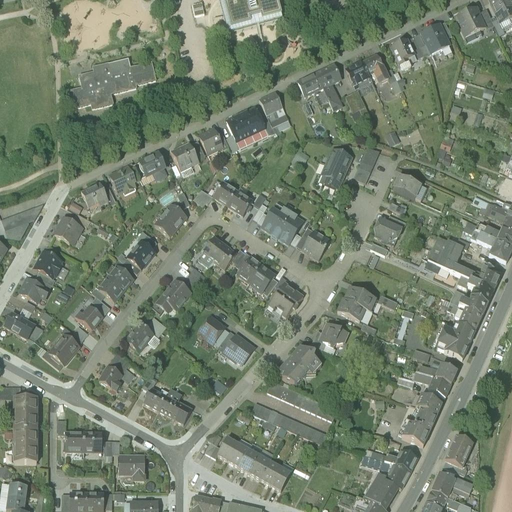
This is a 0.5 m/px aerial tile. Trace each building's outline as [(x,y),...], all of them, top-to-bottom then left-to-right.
[(217,0),(227,37),(282,22),(281,18),(261,23),(260,19),(257,19),(258,23),(253,24),(252,21),(249,21),(251,26),(230,32),(223,6),(226,5),(224,0),(217,0)] [(224,0),(226,5),(223,6),(230,32),(251,26),(249,21),(252,21),(253,24),(258,23),(257,19),(260,19),(261,23),(281,18),(276,0),(224,0)] [(498,23),(500,27),(511,20),(511,10),(511,11),(506,0),(497,0),(489,4),(498,23)] [(202,5),(192,8),(194,20),(204,17),(202,5)] [(346,9),(335,12),(338,23),(349,20),(346,9)] [(482,33),(486,31),(484,28),(479,16),(477,10),(472,12),(482,33)] [(454,21),(464,41),(482,33),(472,12),(454,21)] [(479,16),(484,28),(491,24),(486,13),(479,16)] [(511,20),(500,27),(502,32),(503,32),(504,33),(509,30),(509,29),(510,29),(511,28),(511,20)] [(492,25),(499,39),(504,36),(502,32),(500,27),(498,23),(492,25)] [(491,24),(484,28),(486,31),(486,32),(494,29),(491,24)] [(438,28),(443,39),(450,36),(445,25),(438,28)] [(421,37),(431,58),(448,50),(443,39),(438,28),(421,37)] [(420,37),(414,40),(419,51),(425,48),(420,37)] [(423,59),(419,51),(414,40),(406,44),(413,60),(415,63),(423,59)] [(396,63),(402,75),(410,71),(408,67),(406,63),(413,60),(406,44),(390,51),(392,56),(395,63),(396,63)] [(376,58),(362,65),(369,79),(374,76),(380,87),(388,83),(385,75),(376,58)] [(128,62),(108,67),(110,76),(130,71),(128,62)] [(372,85),(369,79),(362,65),(346,73),(355,93),(372,85)] [(135,70),(130,71),(110,76),(108,67),(92,71),(94,76),(94,78),(85,81),(84,78),(79,79),(82,91),(66,95),(70,113),(90,108),(92,113),(113,108),(110,98),(136,92),(135,89),(155,84),(151,66),(135,70)] [(333,68),(315,76),(322,92),(324,94),(325,97),(333,93),(331,88),(340,83),(333,68)] [(390,87),(391,87),(391,86),(396,84),(391,73),(391,72),(385,75),(388,83),(390,87)] [(305,100),(322,92),(315,76),(297,85),(305,100)] [(400,94),(396,84),(391,86),(391,87),(395,96),(400,94)] [(485,91),(483,99),(492,101),(494,93),(485,91)] [(333,93),(325,97),(328,104),(331,110),(338,106),(335,101),(337,100),(333,93)] [(314,98),(315,99),(320,110),(323,109),(322,107),(328,104),(325,97),(324,94),(314,98)] [(259,103),(266,118),(275,114),(282,111),(275,95),(259,103)] [(357,95),(351,98),(358,114),(364,111),(357,95)] [(353,116),(358,114),(351,98),(345,101),(353,116)] [(317,112),(320,110),(315,99),(312,100),(317,112)] [(302,108),(307,119),(312,117),(307,106),(302,108)] [(226,126),(235,146),(264,132),(255,112),(226,126)] [(278,120),(275,114),(266,118),(270,128),(272,131),(277,129),(288,124),(285,117),(278,120)] [(272,131),(278,140),(282,138),(277,129),(272,131)] [(199,140),(207,158),(221,151),(222,151),(217,141),(213,133),(199,140)] [(387,137),(391,148),(399,145),(395,134),(387,137)] [(221,151),(222,154),(229,151),(222,138),(217,141),(222,151),(221,151)] [(190,149),(196,161),(204,158),(198,145),(190,149)] [(443,145),(441,151),(450,153),(452,147),(443,145)] [(171,157),(180,174),(190,169),(190,170),(198,166),(196,161),(190,149),(189,148),(171,157)] [(303,166),(309,158),(300,152),(295,160),(303,166)] [(367,152),(363,160),(375,165),(379,155),(367,152)] [(157,158),(162,168),(168,165),(162,153),(156,155),(157,158)] [(322,187),(337,194),(351,162),(332,153),(321,179),(325,181),(322,187)] [(153,178),(163,173),(164,172),(162,168),(157,158),(146,163),(153,178)] [(363,160),(361,166),(372,171),(375,165),(363,160)] [(133,170),(135,173),(140,184),(153,178),(146,163),(133,170)] [(361,166),(358,171),(370,176),(372,171),(361,166)] [(358,171),(356,176),(367,182),(370,176),(358,171)] [(110,181),(118,199),(134,191),(132,188),(130,184),(132,183),(129,176),(127,172),(110,181)] [(140,185),(140,184),(135,173),(129,176),(132,183),(130,184),(132,188),(140,185)] [(166,179),(163,173),(153,178),(156,184),(160,183),(163,182),(166,179)] [(365,187),(367,182),(356,176),(353,182),(365,187)] [(404,182),(416,187),(418,182),(406,177),(404,182)] [(393,193),(415,203),(419,192),(420,189),(416,187),(404,182),(398,180),(393,193)] [(213,201),(228,210),(237,195),(222,186),(213,201)] [(81,197),(87,211),(98,206),(99,209),(108,205),(106,201),(101,190),(100,188),(81,197)] [(101,190),(106,201),(112,199),(106,188),(101,190)] [(240,191),(237,195),(244,200),(247,195),(240,191)] [(425,195),(419,192),(415,203),(420,205),(422,200),(423,201),(425,195)] [(205,207),(206,208),(211,202),(201,194),(196,200),(205,207)] [(244,200),(237,195),(228,210),(243,220),(252,205),(244,200)] [(177,200),(183,212),(189,209),(183,197),(177,200)] [(253,209),(258,213),(262,207),(265,203),(259,199),(253,209)] [(193,204),(202,211),(205,207),(196,200),(193,204)] [(70,211),(80,217),(84,210),(73,204),(70,211)] [(388,213),(403,219),(406,213),(391,206),(388,213)] [(506,206),(503,213),(508,216),(511,209),(506,206)] [(252,222),(257,226),(263,216),(267,211),(262,207),(258,213),(252,222)] [(261,229),(260,232),(288,250),(290,247),(296,237),(304,225),(276,207),(268,219),(261,229)] [(1,223),(5,234),(28,226),(33,224),(34,224),(43,208),(1,223)] [(154,230),(169,242),(170,241),(169,241),(181,226),(182,226),(186,221),(171,209),(154,230)] [(491,214),(506,221),(508,216),(503,213),(493,209),(491,214)] [(483,218),(503,227),(506,221),(491,214),(485,212),(483,218)] [(268,219),(263,216),(257,226),(261,229),(268,219)] [(80,227),(86,231),(90,225),(76,217),(72,223),(80,227)] [(401,233),(403,234),(406,227),(389,220),(386,226),(401,233)] [(511,223),(506,221),(503,227),(500,233),(511,238),(511,223)] [(54,239),(69,247),(78,230),(71,226),(64,222),(54,239)] [(19,243),(28,226),(5,234),(1,223),(0,223),(0,239),(1,241),(19,243)] [(382,245),(385,247),(388,245),(389,246),(390,246),(390,245),(396,242),(397,242),(397,241),(401,233),(386,226),(381,224),(378,230),(376,230),(375,233),(377,234),(375,239),(381,242),(382,245)] [(464,230),(471,233),(474,227),(467,224),(464,230)] [(480,237),(483,238),(486,232),(477,228),(476,229),(474,234),(480,237)] [(83,232),(78,230),(69,247),(74,250),(83,232)] [(472,239),(474,234),(471,233),(464,230),(462,234),(472,239)] [(307,231),(301,240),(308,244),(313,235),(307,231)] [(483,238),(496,244),(498,238),(486,232),(483,238)] [(511,238),(500,233),(498,238),(496,244),(511,251),(511,238)] [(471,242),(476,245),(480,237),(474,234),(472,239),(471,242)] [(301,254),(318,265),(330,246),(313,235),(308,244),(301,254)] [(295,250),(301,240),(296,237),(290,247),(295,250)] [(483,238),(480,237),(476,245),(492,252),(496,244),(483,238)] [(141,246),(151,254),(156,247),(147,239),(141,246)] [(295,250),(301,254),(308,244),(301,240),(295,250)] [(447,245),(438,240),(427,264),(436,269),(447,245)] [(202,256),(213,265),(226,249),(221,245),(220,247),(213,241),(202,256)] [(463,252),(466,253),(469,247),(458,242),(456,248),(463,251),(462,252),(463,252)] [(440,270),(452,276),(455,269),(461,254),(462,252),(463,251),(456,248),(447,244),(447,245),(436,269),(440,270)] [(511,251),(496,244),(492,252),(489,259),(506,267),(511,252),(511,251)] [(141,274),(147,266),(147,265),(154,257),(154,258),(155,257),(151,254),(141,246),(140,245),(127,262),(141,274)] [(372,254),(384,260),(387,254),(372,247),(370,253),(372,254)] [(230,252),(226,249),(213,265),(224,274),(232,265),(236,259),(236,258),(229,253),(230,252)] [(409,257),(421,262),(426,252),(422,250),(420,253),(411,249),(409,253),(410,253),(409,257)] [(232,265),(236,268),(244,258),(239,254),(236,258),(236,259),(232,265)] [(39,275),(52,282),(54,278),(56,279),(61,270),(59,269),(61,265),(43,255),(33,272),(39,275)] [(213,265),(202,256),(201,257),(196,263),(208,272),(213,265)] [(249,261),(244,258),(236,268),(241,272),(249,261)] [(249,287),(261,270),(249,261),(241,272),(237,278),(249,287)] [(127,262),(123,267),(128,271),(137,278),(141,274),(127,262)] [(124,276),(128,271),(123,267),(118,263),(114,269),(116,271),(116,270),(124,276)] [(436,269),(427,264),(425,270),(438,276),(440,270),(436,269)] [(452,276),(459,279),(462,272),(455,269),(452,276)] [(474,275),(473,278),(474,278),(471,285),(476,287),(493,295),(499,280),(494,277),(495,276),(495,274),(484,269),(480,278),(474,275)] [(105,299),(114,307),(133,284),(124,276),(116,270),(116,271),(98,293),(105,299)] [(274,280),(261,270),(249,287),(256,292),(255,294),(261,298),(262,297),(272,282),(274,280)] [(190,277),(186,282),(181,288),(191,297),(196,290),(200,285),(204,280),(203,279),(194,272),(190,277)] [(470,284),(471,285),(474,278),(473,278),(465,274),(464,273),(461,280),(470,284)] [(39,275),(36,280),(51,289),(52,289),(55,284),(52,282),(39,275)] [(48,294),(51,289),(36,280),(35,280),(33,285),(48,294)] [(466,292),(467,290),(470,284),(461,280),(457,288),(466,292)] [(281,281),(277,286),(274,290),(279,294),(284,287),(286,284),(281,281)] [(28,301),(36,306),(40,300),(45,303),(49,294),(48,294),(33,285),(27,282),(19,297),(28,301)] [(274,290),(277,286),(272,282),(262,297),(267,300),(274,290)] [(152,313),(158,318),(162,313),(167,308),(172,312),(176,315),(191,297),(181,288),(175,284),(175,285),(167,295),(167,294),(155,308),(156,308),(152,313)] [(471,285),(470,284),(467,290),(471,292),(474,293),(476,287),(471,285)] [(281,319),(286,322),(292,313),(295,309),(296,310),(297,309),(303,301),(284,287),(279,294),(268,309),(274,314),(273,316),(272,315),(271,316),(274,317),(279,321),(281,319)] [(493,295),(476,287),(474,293),(471,292),(470,294),(473,295),(471,300),(487,307),(493,295)] [(96,300),(101,304),(105,299),(98,293),(96,291),(91,296),(96,300)] [(349,292),(344,304),(364,314),(369,316),(375,303),(349,292)] [(63,293),(59,299),(66,304),(70,298),(63,293)] [(377,306),(394,314),(397,306),(380,299),(377,306)] [(92,313),(102,321),(110,311),(101,304),(96,300),(92,305),(96,308),(92,313)] [(481,320),(487,307),(471,300),(469,304),(466,303),(465,305),(467,306),(464,313),(481,320)] [(364,314),(344,304),(342,303),(337,316),(359,326),(364,314)] [(459,310),(464,313),(467,306),(465,305),(461,303),(458,309),(458,310),(459,310)] [(22,312),(31,317),(35,310),(26,305),(22,312)] [(446,313),(456,318),(457,315),(459,310),(458,310),(458,309),(450,305),(446,313)] [(74,320),(91,334),(102,321),(92,313),(89,310),(83,318),(79,315),(74,320)] [(401,319),(404,320),(409,321),(412,322),(414,317),(403,313),(401,319)] [(481,320),(464,313),(463,317),(460,324),(457,329),(474,336),(481,320)] [(41,320),(50,325),(53,318),(44,314),(41,320)] [(456,318),(454,321),(460,324),(463,317),(457,315),(456,318)] [(4,331),(19,339),(27,324),(12,316),(4,331)] [(153,339),(154,340),(163,329),(152,320),(143,331),(153,339)] [(204,341),(213,348),(213,347),(224,332),(225,332),(210,320),(198,336),(197,337),(198,340),(201,342),(204,342),(204,341)] [(402,343),(409,321),(404,320),(397,342),(402,343)] [(457,329),(460,324),(454,321),(451,328),(455,329),(457,330),(457,329)] [(35,329),(27,324),(19,339),(27,343),(34,330),(35,329)] [(325,349),(333,352),(334,349),(343,347),(347,338),(340,335),(340,332),(340,331),(327,326),(321,341),(326,344),(324,349),(325,349)] [(360,333),(373,339),(376,333),(363,327),(360,333)] [(125,345),(138,356),(153,339),(143,331),(139,328),(125,345)] [(469,349),(474,336),(457,329),(457,330),(455,329),(452,335),(445,332),(436,353),(462,364),(467,352),(466,352),(468,348),(469,349)] [(27,343),(32,346),(42,334),(34,330),(27,343)] [(218,351),(229,336),(224,332),(213,347),(218,351)] [(67,341),(78,350),(82,345),(71,336),(67,341)] [(235,340),(229,336),(218,351),(224,355),(235,340)] [(311,349),(322,354),(325,349),(324,349),(326,344),(321,341),(315,338),(311,349)] [(50,358),(63,369),(78,350),(67,341),(64,339),(57,348),(57,347),(49,356),(50,357),(49,358),(50,358)] [(156,339),(149,346),(154,351),(161,343),(156,339)] [(236,365),(242,368),(254,352),(236,339),(235,340),(224,355),(229,359),(228,361),(235,366),(236,365)] [(405,344),(402,343),(397,342),(394,341),(392,346),(403,350),(405,344)] [(284,384),(294,388),(307,375),(308,376),(315,376),(321,369),(313,362),(314,357),(300,351),(292,360),(291,359),(287,363),(288,364),(278,375),(285,381),(284,384)] [(412,361),(427,365),(429,358),(415,353),(412,361)] [(107,370),(121,379),(125,372),(128,367),(116,357),(107,370)] [(46,362),(59,374),(63,369),(50,358),(46,362)] [(438,375),(435,382),(433,382),(430,388),(428,394),(445,401),(450,389),(456,376),(441,369),(438,375)] [(111,394),(112,393),(116,387),(120,381),(121,379),(107,370),(102,378),(103,379),(99,385),(111,394)] [(420,370),(418,377),(433,382),(435,382),(438,375),(420,370)] [(134,379),(125,372),(121,379),(120,381),(128,388),(134,379)] [(430,388),(433,382),(418,377),(415,376),(414,381),(412,380),(411,383),(430,388)] [(400,379),(398,386),(413,391),(415,384),(400,379)] [(141,392),(149,396),(151,392),(152,392),(156,385),(149,382),(148,383),(141,392)] [(212,391),(220,397),(226,390),(217,384),(212,391)] [(266,396),(271,398),(276,387),(271,385),(266,396)] [(120,389),(116,387),(112,393),(117,395),(120,389)] [(271,398),(276,400),(280,389),(276,387),(271,398)] [(276,400),(280,402),(285,391),(280,389),(276,400)] [(0,402),(14,403),(14,402),(20,402),(20,391),(0,390),(0,402)] [(280,402),(284,404),(289,393),(285,391),(280,402)] [(143,407),(158,415),(166,399),(168,397),(161,393),(159,397),(152,392),(151,392),(149,396),(143,407)] [(284,404),(289,406),(294,395),(289,393),(284,404)] [(168,397),(166,399),(177,405),(180,399),(170,394),(168,397)] [(289,406),(294,408),(299,397),(294,395),(289,406)] [(294,408),(299,411),(304,400),(299,397),(294,408)] [(415,397),(410,409),(415,411),(420,399),(415,397)] [(184,408),(177,405),(166,399),(158,415),(175,424),(183,429),(192,413),(184,408)] [(415,411),(420,413),(436,420),(442,408),(420,399),(415,411)] [(299,411),(305,413),(310,402),(304,400),(299,411)] [(14,467),(36,467),(36,447),(39,447),(39,440),(36,440),(36,415),(39,415),(39,408),(36,408),(36,402),(20,402),(14,402),(14,403),(14,411),(15,411),(15,426),(14,426),(14,443),(15,443),(15,458),(14,458),(14,467)] [(305,413),(310,415),(315,404),(310,402),(305,413)] [(310,415),(316,418),(321,407),(315,404),(310,415)] [(250,417),(256,420),(261,409),(255,406),(250,417)] [(316,418),(321,420),(326,409),(321,407),(316,418)] [(420,413),(415,411),(410,409),(409,408),(404,420),(414,424),(415,425),(420,413)] [(267,411),(261,409),(256,420),(261,422),(267,411)] [(321,420),(327,423),(331,412),(326,409),(321,420)] [(272,414),(267,411),(261,422),(267,425),(272,414)] [(337,414),(331,412),(327,423),(332,425),(337,414)] [(429,437),(436,420),(420,413),(415,425),(414,424),(412,429),(429,437)] [(267,425),(272,427),(277,416),(272,414),(267,425)] [(283,419),(277,416),(272,427),(278,429),(283,419)] [(288,421),(283,419),(278,429),(283,432),(288,421)] [(294,423),(288,421),(283,432),(289,434),(294,423)] [(299,426),(294,423),(289,434),(294,437),(299,426)] [(423,450),(429,437),(412,429),(404,425),(400,433),(404,435),(401,441),(423,450)] [(305,428),(299,426),(294,437),(300,439),(305,428)] [(56,440),(65,440),(65,437),(65,428),(57,428),(56,440)] [(310,431),(305,428),(300,439),(305,442),(310,431)] [(316,433),(310,431),(305,442),(311,444),(316,433)] [(321,435),(316,433),(311,444),(316,446),(321,435)] [(326,438),(321,435),(316,446),(322,449),(326,438)] [(65,455),(84,455),(84,437),(83,437),(83,438),(78,438),(78,437),(65,437),(65,440),(65,455)] [(84,437),(84,455),(101,456),(102,438),(92,437),(92,438),(84,438),(84,437)] [(444,467),(461,474),(461,473),(465,466),(464,465),(472,448),(455,441),(444,467)] [(217,460),(228,466),(238,448),(227,442),(221,452),(217,460)] [(203,450),(207,453),(211,446),(207,443),(203,450)] [(387,450),(398,453),(399,447),(388,444),(387,450)] [(112,459),(112,458),(112,447),(112,446),(104,446),(104,459),(112,459)] [(205,456),(210,459),(216,449),(211,446),(205,456)] [(228,466),(239,472),(249,454),(238,448),(228,466)] [(221,452),(216,449),(210,459),(216,462),(217,460),(221,452)] [(366,453),(364,459),(370,461),(372,454),(366,453)] [(239,472),(249,478),(259,460),(249,454),(239,472)] [(372,454),(370,461),(387,466),(390,460),(372,454)] [(387,466),(393,468),(410,476),(418,462),(400,454),(396,462),(390,460),(387,466)] [(385,471),(387,466),(370,461),(364,459),(361,468),(383,474),(385,471)] [(133,484),(144,484),(144,461),(119,460),(119,479),(133,479),(133,484)] [(249,478),(259,483),(269,466),(259,460),(249,478)] [(259,483),(270,489),(280,471),(269,466),(259,483)] [(442,471),(463,480),(466,475),(461,473),(461,474),(444,467),(442,471)] [(401,493),(410,476),(393,468),(390,473),(386,482),(384,485),(392,489),(397,492),(401,493)] [(290,477),(280,471),(270,489),(280,495),(290,477)] [(379,511),(392,489),(384,485),(386,482),(378,478),(364,501),(363,503),(371,506),(379,511)] [(439,478),(431,495),(447,502),(450,494),(458,497),(459,495),(469,499),(472,490),(455,483),(454,484),(439,478)] [(9,488),(2,487),(1,500),(0,499),(0,500),(8,502),(10,488),(9,488)] [(10,488),(8,502),(25,504),(27,491),(22,490),(10,488)] [(379,511),(380,511),(384,511),(397,492),(392,489),(379,511)] [(425,507),(436,511),(442,511),(445,505),(447,502),(431,495),(425,507)] [(115,504),(124,504),(125,496),(116,496),(115,504)] [(337,507),(343,510),(348,498),(342,496),(337,507)] [(85,511),(86,497),(81,497),(81,498),(77,498),(77,497),(70,497),(69,497),(69,498),(69,500),(69,511),(85,511)] [(86,497),(85,511),(103,511),(104,502),(104,497),(103,497),(103,498),(95,498),(86,498),(86,497)] [(61,511),(62,511),(69,511),(69,500),(62,500),(62,498),(61,498),(61,511)] [(343,510),(348,511),(352,511),(353,509),(357,501),(348,498),(343,510)] [(0,511),(6,511),(8,502),(0,500),(0,511)] [(192,511),(219,511),(221,505),(221,504),(212,502),(212,504),(195,500),(193,508),(194,508),(192,511)] [(353,509),(359,511),(366,511),(371,506),(363,503),(357,501),(353,509)] [(23,511),(25,504),(8,502),(6,511),(23,511)] [(103,511),(111,511),(112,502),(104,502),(103,511)] [(469,511),(470,511),(447,502),(445,505),(448,507),(447,509),(453,511),(469,511)]
